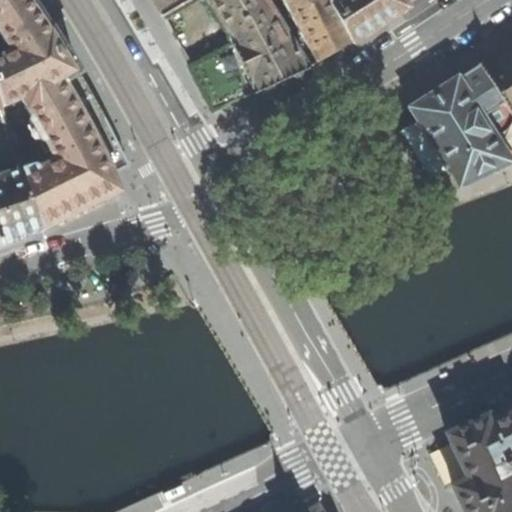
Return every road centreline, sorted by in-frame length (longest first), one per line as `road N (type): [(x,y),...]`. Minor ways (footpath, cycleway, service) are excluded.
road 1 (residential): [(491,0),(214,176)]
road 2 (residential): [(226,198),(362,441)]
road 3 (residential): [(0,274),(226,198)]
road 4 (residential): [(111,0),(214,176)]
road 5 (tertiary): [(209,511),(362,441)]
road 6 (tertiary): [(511,373),(362,441)]
